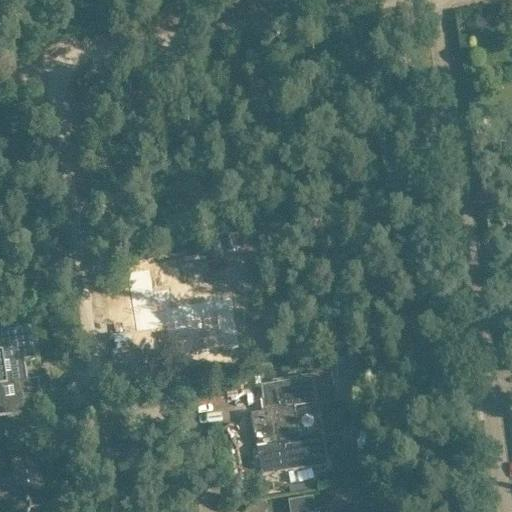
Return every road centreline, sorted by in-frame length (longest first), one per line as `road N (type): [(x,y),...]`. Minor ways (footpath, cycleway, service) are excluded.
road 1 (residential): [(374,0),(73,56),(56,66),(101,421)]
road 2 (residential): [(472,393),(428,0)]
road 3 (residential): [(101,421),(181,415),(193,431),(204,511)]
